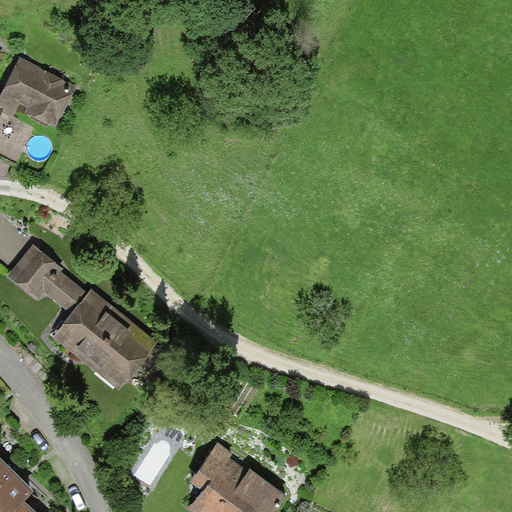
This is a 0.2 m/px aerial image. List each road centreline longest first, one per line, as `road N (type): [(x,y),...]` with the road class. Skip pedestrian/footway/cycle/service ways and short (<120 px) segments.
road 1 (track): [(0,186),(41,193),(93,221),(242,350),(511,438)]
road 2 (residential): [(0,356),(45,411),(103,511)]
